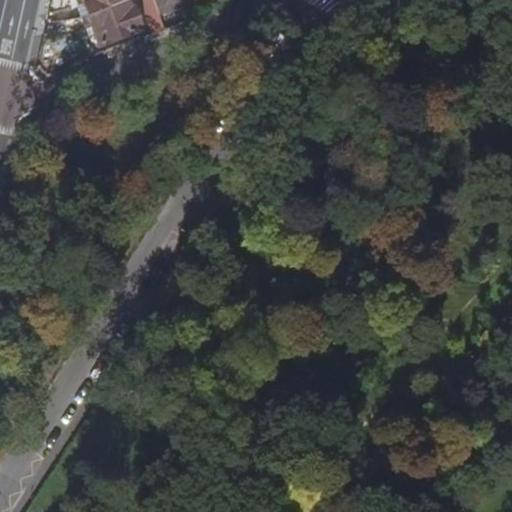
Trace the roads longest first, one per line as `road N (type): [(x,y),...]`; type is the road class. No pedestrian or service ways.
road 1 (residential): [(0,496),(322,0)]
road 2 (residential): [(252,10),(33,97),(0,96)]
